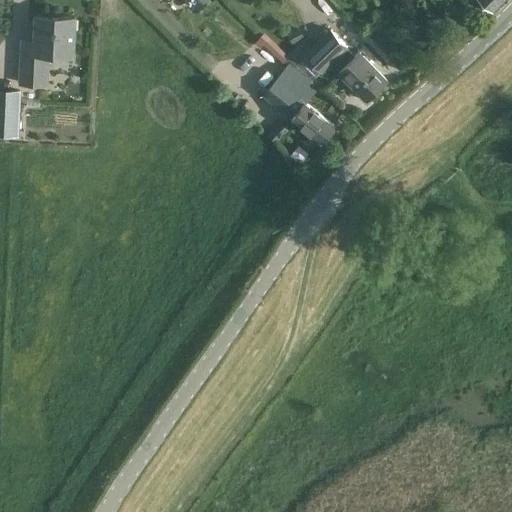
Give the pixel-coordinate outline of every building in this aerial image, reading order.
[(482,0),(491,9),(500,0),(482,0)] [(18,86),(47,87),(48,54),(73,55),(75,17),(35,15),(34,39),(20,38),(18,86)] [(338,72),(366,101),(387,81),(359,52),(354,56),(348,49),(349,48),(330,28),(302,54),(305,56),(295,65),(312,81),(320,73),(321,74),(330,65),(338,72)] [(292,118),(322,142),(335,126),(306,102),(318,86),(312,81),(295,65),(294,66),(290,62),(293,60),(263,33),(254,42),(259,47),(261,44),(285,66),(262,93),(292,118)] [(0,133),(17,134),(19,91),(0,90),(0,133)] [(277,143),(289,130),(278,121),(267,133),(277,143)]
